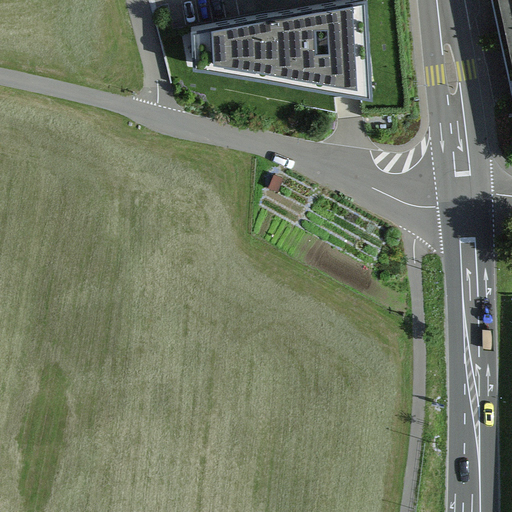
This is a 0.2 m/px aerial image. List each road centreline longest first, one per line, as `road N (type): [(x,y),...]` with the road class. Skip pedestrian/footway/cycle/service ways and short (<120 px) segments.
road 1 (secondary): [(474,511),(464,193)]
road 2 (secondary): [(464,193),(440,0)]
road 3 (track): [(150,112),(0,74)]
